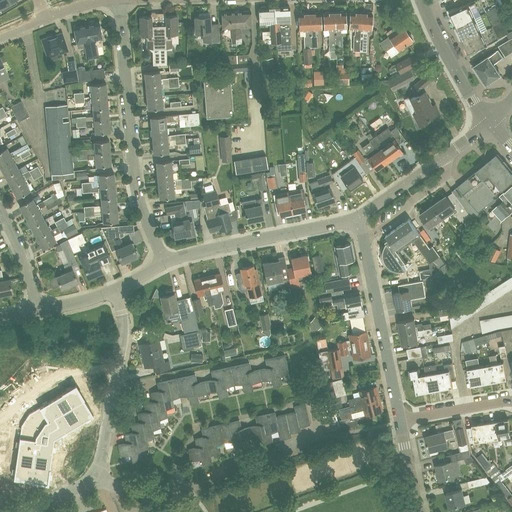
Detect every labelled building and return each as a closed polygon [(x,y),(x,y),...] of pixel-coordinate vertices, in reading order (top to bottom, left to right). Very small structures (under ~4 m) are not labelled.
[(0,0),(0,13),(17,3),(15,0),(0,0)] [(456,26),(487,12),(481,0),(475,0),(450,12),(456,26)] [(503,5),(487,12),(456,26),(463,40),(503,21),(510,19),(503,5)] [(260,25),(270,24),(270,32),(262,32),(263,44),(271,44),(270,39),(273,39),(273,37),(275,37),(274,8),(266,8),(265,7),(261,7),(260,8),(259,8),(260,25)] [(291,29),(290,29),(289,23),(290,23),(290,7),(274,8),(275,37),(273,37),(273,39),(270,39),(271,44),(276,43),(276,50),(292,49),(291,29)] [(241,28),(251,27),(251,11),(235,12),(236,38),(236,44),(242,43),(241,28)] [(231,28),(232,44),(236,44),(236,38),(235,12),(222,12),(223,29),(231,28)] [(340,13),(335,14),(335,26),(336,42),(336,46),(340,46),(340,42),(342,42),(342,36),(341,36),(341,29),(346,29),(346,13),(344,13),(344,12),(340,12),(340,13)] [(360,51),(359,42),(360,43),(361,14),(356,14),(356,13),(352,12),(352,13),(351,13),(350,29),(356,29),(355,35),(354,35),(354,42),(353,42),(353,51),(360,51)] [(316,14),(310,15),(311,37),(311,43),(312,47),(317,47),(317,37),(316,30),(322,30),(321,14),(319,14),(319,13),(316,13),(316,14)] [(336,46),(336,42),(335,26),(335,14),(330,14),(330,13),(326,13),(326,14),(324,14),(325,30),(329,30),(330,35),(328,35),(329,46),(329,51),(336,51),(336,46)] [(367,14),(361,14),(360,43),(366,43),(366,36),(366,30),(372,30),(372,14),(371,14),(371,13),(367,13),(367,14)] [(299,15),(300,31),(305,30),(306,37),(304,37),(305,47),(304,47),(305,63),(312,63),(311,47),(312,47),(311,43),(311,37),(310,15),(305,15),(305,14),(301,14),(301,15),(299,15)] [(152,24),(152,16),(140,17),(141,35),(142,35),(147,39),(147,48),(159,48),(159,24),(152,24)] [(165,23),(159,24),(159,48),(172,47),(172,43),(177,43),(177,34),(178,34),(177,16),(165,16),(165,23)] [(210,16),(195,17),(196,33),(204,33),(204,42),(218,41),(217,23),(211,23),(210,16)] [(503,21),(463,40),(469,54),(491,44),(496,41),(507,35),(510,40),(511,38),(511,31),(509,33),(503,21)] [(86,50),(85,50),(87,58),(98,56),(96,47),(103,46),(102,40),(99,23),(86,25),(90,47),(88,47),(89,50),(86,50)] [(90,47),(86,25),(74,28),(77,44),(78,48),(85,47),(86,50),(89,50),(88,47),(90,47)] [(387,33),(389,36),(380,42),(386,51),(395,45),(399,51),(414,41),(412,39),(413,38),(411,35),(409,35),(403,26),(397,31),(395,27),(387,33)] [(45,39),(42,40),(48,57),(67,51),(62,34),(52,37),(51,36),(46,38),(45,39)] [(511,38),(510,40),(499,46),(506,56),(511,52),(511,38)] [(499,51),(475,66),(487,85),(501,75),(494,64),(504,58),(499,51)] [(238,71),(237,57),(236,57),(236,55),(224,56),(224,72),(237,71),(238,71)] [(400,74),(418,64),(413,55),(395,64),(400,74)] [(249,61),(248,61),(247,56),(237,57),(238,71),(250,70),(249,61)] [(1,57),(0,57),(0,81),(10,78),(1,57)] [(273,73),(273,58),(261,58),(262,73),(273,73)] [(91,80),(90,70),(85,71),(84,66),(77,68),(79,82),(91,80)] [(103,68),(90,70),(91,80),(92,80),(106,78),(103,68)] [(63,82),(78,80),(76,69),(62,71),(63,82)] [(146,85),(161,83),(160,71),(145,72),(146,85)] [(410,71),(396,78),(400,87),(414,80),(410,71)] [(349,84),(349,76),(348,73),(336,73),(337,84),(349,84)] [(372,74),(361,74),(361,83),(373,82),(372,74)] [(435,103),(430,105),(422,88),(429,82),(425,76),(412,87),(416,96),(411,98),(418,112),(414,114),(418,123),(419,122),(421,126),(428,122),(427,119),(433,116),(440,113),(435,103)] [(230,79),(203,81),(206,118),(233,116),(230,79)] [(106,83),(91,85),(92,97),(107,96),(106,83)] [(162,96),(161,83),(146,85),(147,97),(162,96)] [(107,96),(92,97),(93,109),(108,108),(107,96)] [(162,96),(147,97),(148,109),(163,108),(162,96)] [(21,101),(11,107),(18,121),(28,116),(21,101)] [(61,118),(68,117),(67,105),(45,107),(51,174),(73,173),(68,122),(61,122),(61,118)] [(94,116),(94,121),(109,120),(108,108),(93,109),(94,116)] [(199,113),(151,117),(152,130),(167,128),(166,121),(179,120),(184,119),(185,123),(176,124),(176,127),(199,125),(199,117),(199,113)] [(14,119),(0,127),(3,133),(17,125),(14,119)] [(94,121),(86,122),(76,123),(77,127),(86,126),(87,128),(95,127),(95,133),(110,132),(109,120),(94,121)] [(382,142),(377,135),(374,138),(383,151),(390,160),(397,155),(399,158),(404,154),(398,145),(406,139),(397,127),(390,131),(392,134),(382,142)] [(14,128),(5,133),(8,137),(17,132),(14,128)] [(168,141),(167,128),(152,130),(153,142),(168,141)] [(390,160),(383,151),(374,138),(370,133),(367,135),(374,146),(365,153),(377,169),(390,160)] [(200,153),(200,144),(199,144),(199,138),(194,138),(194,144),(189,145),(190,154),(200,153)] [(109,140),(94,141),(95,154),(110,152),(109,140)] [(221,151),(231,150),(230,140),(220,141),(221,151)] [(168,141),(153,142),(154,154),(169,153),(168,141)] [(0,165),(13,158),(19,154),(28,150),(30,149),(27,143),(10,153),(5,145),(0,147),(0,165)] [(358,149),(353,153),(360,163),(365,160),(358,149)] [(28,150),(19,154),(22,159),(31,154),(28,150)] [(110,152),(95,154),(96,166),(111,165),(110,152)] [(478,212),(495,198),(494,196),(511,180),(511,171),(497,154),(457,187),(464,195),(461,197),(455,188),(452,190),(474,221),(478,212)] [(204,169),(203,155),(195,156),(196,170),(204,169)] [(266,155),(234,160),(236,174),(268,168),(266,155)] [(13,158),(0,165),(0,166),(5,176),(19,169),(13,158)] [(158,175),(173,173),(171,161),(157,163),(158,175)] [(29,172),(31,176),(40,171),(37,167),(29,171),(29,172)] [(353,167),(341,176),(351,189),(363,180),(353,167)] [(314,168),(307,168),(307,177),(315,176),(314,168)] [(19,169),(5,176),(11,187),(25,179),(24,179),(31,176),(29,172),(29,171),(29,170),(22,174),(19,169)] [(75,171),(77,179),(88,178),(86,169),(75,171)] [(40,171),(31,176),(33,180),(42,175),(40,171)] [(100,187),(115,185),(114,173),(99,174),(100,187)] [(173,173),(158,175),(159,187),(174,185),(173,173)] [(275,176),(266,177),(268,188),(277,186),(275,176)] [(322,186),(323,190),(314,194),(318,206),(335,200),(331,188),(329,188),(328,184),(333,183),(330,176),(319,180),(321,187),(322,186)] [(267,189),(265,178),(257,179),(260,190),(267,189)] [(30,190),(25,179),(11,187),(17,197),(30,190)] [(203,189),(205,193),(203,193),(206,206),(204,206),(207,219),(206,219),(210,233),(232,227),(228,212),(231,211),(228,203),(219,205),(219,204),(220,203),(216,189),(215,190),(214,184),(206,186),(207,188),(203,189)] [(511,184),(499,196),(503,200),(493,210),(502,221),(510,214),(511,216),(511,184)] [(115,185),(100,187),(101,199),(116,198),(115,185)] [(175,198),(174,185),(159,187),(160,199),(175,198)] [(289,193),(293,213),(306,210),(304,204),(306,204),(303,189),(289,192),(289,193)] [(56,194),(43,201),(45,205),(58,198),(59,197),(60,197),(63,195),(62,191),(56,194)] [(288,194),(279,196),(279,195),(274,196),(277,209),(279,209),(280,215),(293,213),(289,193),(288,193),(288,194)] [(454,207),(447,197),(446,196),(433,205),(442,218),(450,213),(452,215),(455,213),(461,221),(466,217),(457,205),(454,207)] [(47,209),(62,201),(60,197),(59,197),(58,198),(45,205),(47,209)] [(33,198),(19,206),(25,216),(39,209),(45,205),(43,201),(36,205),(33,198)] [(117,210),(116,198),(101,199),(102,211),(117,210)] [(262,198),(256,199),(255,199),(242,202),(243,209),(245,209),(248,222),(264,219),(261,205),(263,205),(262,198)] [(172,238),(175,237),(175,238),(186,235),(187,238),(189,237),(191,237),(193,235),(193,233),(194,231),(194,229),(193,227),(190,227),(189,219),(186,220),(183,205),(166,208),(167,215),(179,212),(181,221),(172,222),(173,230),(170,230),(172,238)] [(442,218),(433,205),(420,214),(426,222),(423,225),(434,240),(439,236),(433,228),(436,226),(436,223),(442,218)] [(25,216),(31,227),(45,220),(41,213),(39,209),(25,216)] [(117,210),(102,211),(103,223),(118,222),(117,210)] [(95,216),(94,212),(84,213),(76,213),(79,222),(85,221),(85,217),(95,216)] [(62,223),(66,221),(64,217),(55,222),(57,226),(62,223)] [(385,242),(387,244),(385,246),(385,247),(384,249),(384,250),(384,251),(383,252),(383,253),(383,255),(383,256),(384,257),(384,258),(384,260),(385,261),(386,263),(387,264),(387,265),(389,266),(390,267),(392,268),(393,269),(394,270),(396,270),(398,271),(401,271),(402,271),(404,270),(405,270),(407,270),(403,264),(407,263),(406,263),(398,252),(414,241),(421,236),(409,219),(386,236),(389,239),(385,242)] [(50,230),(45,220),(31,227),(37,237),(50,230)] [(62,223),(57,226),(59,231),(68,226),(66,221),(62,223)] [(37,237),(43,248),(56,241),(54,236),(61,233),(59,231),(57,226),(50,230),(37,237)] [(120,238),(119,226),(101,227),(111,251),(116,249),(122,263),(137,256),(132,242),(123,246),(120,238)] [(141,235),(132,239),(134,243),(143,239),(141,235)] [(421,236),(414,241),(430,264),(440,256),(433,246),(430,248),(421,236)] [(57,276),(56,276),(48,279),(53,289),(60,286),(62,289),(63,288),(63,290),(70,287),(69,285),(78,281),(71,265),(77,263),(67,240),(60,243),(69,263),(64,266),(67,272),(57,276)] [(88,277),(102,271),(99,264),(111,260),(104,244),(79,255),(88,277)] [(354,260),(351,244),(335,247),(338,263),(340,275),(351,274),(349,261),(354,260)] [(494,247),(489,256),(488,258),(496,262),(501,251),(494,247)] [(293,268),(287,269),(286,260),(285,260),(289,279),(290,285),(291,285),(292,288),(300,287),(299,281),(307,279),(306,274),(311,273),(308,255),(291,258),(293,268)] [(419,271),(421,281),(432,279),(442,277),(440,267),(441,267),(445,264),(445,263),(440,256),(440,257),(430,264),(431,269),(419,271)] [(279,260),(263,263),(267,284),(280,281),(281,287),(290,285),(289,279),(285,260),(279,261),(279,260)] [(262,294),(260,287),(257,273),(258,273),(257,269),(254,269),(253,265),(241,268),(244,281),(240,282),(239,284),(240,290),(242,291),(247,290),(249,297),(262,294)] [(1,270),(0,270),(0,294),(13,292),(10,279),(3,280),(1,270)] [(220,273),(207,276),(214,304),(220,303),(217,291),(224,289),(220,273)] [(207,298),(209,306),(214,304),(207,276),(195,280),(199,296),(203,295),(204,299),(207,298)] [(326,288),(327,292),(331,292),(342,289),(350,288),(348,278),(325,283),(326,288)] [(398,310),(413,308),(411,298),(426,296),(424,281),(399,285),(400,293),(395,293),(398,310)] [(506,281),(500,284),(506,293),(511,290),(506,281)] [(500,284),(496,288),(502,296),(506,293),(500,284)] [(496,288),(491,291),(497,300),(502,296),(496,288)] [(188,318),(184,299),(177,301),(175,293),(174,293),(173,291),(166,292),(167,295),(161,296),(166,315),(178,312),(180,320),(188,318)] [(497,300),(491,291),(486,294),(492,303),(497,300)] [(346,308),(361,305),(361,303),(362,302),(362,299),(360,298),(359,293),(343,296),(343,295),(332,297),(331,294),(318,296),(320,304),(319,304),(321,313),(324,313),(322,303),(333,301),(333,305),(345,303),(346,308)] [(492,303),(486,294),(481,297),(487,306),(492,303)] [(481,297),(477,300),(483,309),(487,306),(481,297)] [(199,299),(193,300),(196,315),(203,313),(199,299)] [(483,309),(477,300),(472,303),(478,312),(483,309)] [(472,303),(467,306),(473,315),(478,312),(472,303)] [(473,315),(467,306),(462,309),(469,318),(473,315)] [(228,326),(236,324),(232,308),(225,310),(228,326)] [(363,309),(348,312),(349,319),(351,318),(362,316),(364,316),(363,309)] [(449,309),(434,311),(435,317),(450,315),(449,309)] [(462,309),(458,312),(464,321),(469,318),(462,309)] [(464,321),(458,312),(450,317),(452,329),(464,321)] [(271,328),(268,313),(259,315),(262,330),(271,328)] [(318,330),(323,324),(315,316),(310,323),(318,330)] [(364,328),(362,316),(351,318),(353,330),(364,328)] [(198,327),(197,319),(181,323),(183,330),(198,327)] [(422,323),(416,325),(415,319),(398,322),(401,334),(432,328),(431,324),(423,325),(422,323)] [(68,342),(63,343),(63,347),(94,340),(90,327),(66,332),(66,333),(68,342)] [(432,328),(401,334),(403,345),(419,342),(418,336),(426,335),(426,334),(433,333),(432,328)] [(511,328),(502,331),(504,342),(511,341),(511,328)] [(366,331),(349,334),(350,344),(347,345),(346,341),(338,342),(339,349),(368,344),(367,338),(368,337),(367,334),(366,333),(366,331)] [(42,335),(36,336),(42,369),(46,368),(45,362),(54,360),(55,360),(49,333),(49,334),(48,332),(42,333),(42,335)] [(496,332),(486,335),(488,340),(497,338),(496,332)] [(453,333),(438,336),(439,343),(454,340),(453,333)] [(197,334),(181,337),(183,346),(193,344),(194,347),(199,345),(197,334)] [(486,335),(475,338),(476,344),(488,340),(486,335)] [(36,336),(22,339),(28,366),(28,365),(37,364),(38,369),(42,369),(36,336)] [(325,338),(317,340),(319,347),(326,345),(325,338)] [(462,342),(465,353),(477,350),(476,344),(475,338),(462,342)] [(94,340),(63,347),(64,351),(70,350),(72,359),(75,359),(76,360),(82,359),(82,357),(84,357),(94,355),(97,354),(94,340)] [(159,340),(140,344),(145,367),(153,365),(155,371),(170,368),(168,361),(164,362),(159,340)] [(368,344),(339,349),(328,351),(331,369),(342,367),(340,355),(348,353),(348,350),(351,350),(353,359),(370,356),(370,354),(371,353),(370,349),(369,349),(368,344)] [(450,345),(433,348),(434,353),(451,350),(450,345)] [(508,357),(505,345),(499,346),(501,358),(508,357)] [(421,347),(407,349),(409,359),(422,356),(423,359),(421,347)] [(195,354),(195,362),(202,363),(203,355),(195,354)] [(278,365),(280,375),(288,373),(285,355),(265,359),(267,368),(278,365)] [(496,355),(491,356),(492,364),(496,382),(507,379),(504,362),(498,363),(496,355)] [(240,374),(251,371),(249,363),(230,367),(234,385),(242,383),(240,374)] [(445,370),(437,372),(440,389),(452,387),(450,378),(454,377),(452,363),(444,364),(445,370)] [(492,364),(480,366),(482,374),(484,384),(496,382),(492,364)] [(278,365),(267,368),(259,369),(262,381),(272,379),(273,386),(282,384),(280,375),(278,365)] [(437,372),(435,365),(424,367),(426,374),(425,374),(428,391),(440,389),(437,372)] [(468,369),(471,386),(484,384),(482,374),(480,366),(468,369)] [(234,385),(230,367),(211,371),(213,380),(224,377),(226,386),(234,385)] [(428,391),(425,374),(420,375),(419,368),(410,370),(411,377),(414,377),(417,393),(428,391)] [(259,369),(251,371),(240,374),(242,383),(244,392),(253,390),(252,383),(262,381),(259,369)] [(195,375),(176,379),(180,397),(188,395),(186,385),(197,383),(195,375)] [(213,380),(205,381),(207,393),(218,391),(219,398),(228,396),(226,386),(224,377),(213,380)] [(180,397),(176,379),(157,383),(159,391),(170,389),(172,398),(180,397)] [(336,397),(346,394),(342,379),(332,381),(336,397)] [(205,381),(197,383),(186,385),(188,395),(190,404),(199,402),(198,395),(207,393),(205,381)] [(14,475),(14,479),(48,484),(48,479),(49,474),(52,452),(53,446),(54,442),(53,442),(53,438),(56,436),(57,437),(61,435),(66,431),(84,420),(89,417),(93,415),(85,402),(76,386),(72,388),(67,391),(48,402),(43,405),(29,414),(21,425),(19,441),(18,447),(15,469),(14,475)] [(349,406),(379,399),(377,393),(378,392),(377,388),(376,388),(376,387),(359,391),(360,397),(348,400),(349,406)] [(170,389),(159,391),(151,393),(153,402),(163,399),(165,409),(174,407),(172,398),(170,389)] [(335,397),(333,390),(326,392),(328,399),(335,397)] [(163,399),(153,402),(144,403),(146,412),(157,409),(159,419),(167,417),(165,409),(163,399)] [(349,406),(342,408),(339,409),(339,411),(339,412),(340,417),(341,418),(341,419),(339,420),(341,429),(358,426),(356,417),(352,418),(351,413),(363,410),(364,415),(382,411),(381,409),(382,408),(381,404),(380,404),(379,399),(349,406)] [(296,414),(302,413),(307,412),(305,404),(295,406),(296,412),(296,414)] [(157,409),(146,412),(138,414),(140,422),(150,420),(152,429),(161,428),(159,419),(157,409)] [(277,427),(275,416),(274,412),(256,417),(257,425),(268,423),(270,432),(278,430),(277,427)] [(287,421),(292,419),(297,418),(296,414),(296,412),(285,414),(287,421)] [(302,413),(304,426),(310,424),(307,412),(302,413)] [(299,427),(304,426),(302,413),(296,414),(297,418),(299,427)] [(277,427),(283,426),(288,424),(287,421),(285,414),(275,416),(277,427)] [(292,419),(295,432),(300,431),(299,427),(297,418),(292,419)] [(290,433),(295,432),(292,419),(287,421),(288,424),(290,433)] [(508,419),(496,421),(499,438),(505,438),(506,445),(511,443),(511,435),(511,436),(508,419)] [(150,420),(140,422),(131,424),(133,432),(144,430),(146,440),(154,438),(152,429),(150,420)] [(230,431),(241,429),(239,420),(220,424),(224,442),(232,441),(230,431)] [(496,421),(484,423),(487,440),(499,438),(496,421)] [(257,425),(249,427),(252,438),(262,436),(263,443),(272,441),(270,432),(268,423),(257,425)] [(472,425),(472,428),(467,428),(471,443),(487,440),(484,423),(472,425)] [(224,442),(220,424),(202,429),(204,437),(214,435),(216,444),(224,442)] [(283,426),(285,438),(291,437),(290,433),(288,424),(283,426)] [(277,427),(278,430),(280,440),(285,438),(283,426),(277,427)] [(249,427),(241,429),(230,431),(232,441),(234,450),(243,447),(242,441),(252,438),(249,427)] [(464,427),(456,429),(460,445),(467,443),(464,427)] [(144,430),(133,432),(125,434),(127,443),(138,441),(140,450),(148,448),(146,440),(144,430)] [(439,453),(438,449),(449,446),(447,438),(454,436),(453,430),(445,432),(445,431),(426,437),(428,446),(429,445),(431,451),(430,452),(431,455),(439,453)] [(214,435),(204,437),(195,439),(197,448),(207,445),(210,455),(218,453),(216,444),(214,435)] [(138,441),(127,443),(118,445),(121,456),(131,454),(132,461),(142,459),(140,450),(138,441)] [(207,445),(197,448),(188,449),(191,461),(201,458),(203,466),(212,464),(210,455),(207,445)] [(469,450),(456,453),(458,460),(459,460),(465,458),(466,463),(469,463),(475,461),(472,457),(471,457),(469,450)] [(436,473),(435,474),(437,479),(438,480),(439,479),(440,480),(449,478),(454,476),(456,476),(452,461),(445,462),(436,465),(438,472),(436,473)] [(491,467),(486,470),(493,479),(498,476),(501,473),(494,464),(493,465),(492,466),(491,466),(491,467)] [(498,476),(493,479),(497,484),(502,481),(508,476),(511,473),(511,464),(506,469),(506,470),(501,473),(498,476)] [(493,485),(491,482),(487,477),(468,481),(470,488),(486,483),(487,486),(493,485)] [(502,491),(507,488),(502,481),(497,484),(502,491)] [(462,489),(446,493),(450,508),(466,504),(462,489)]
